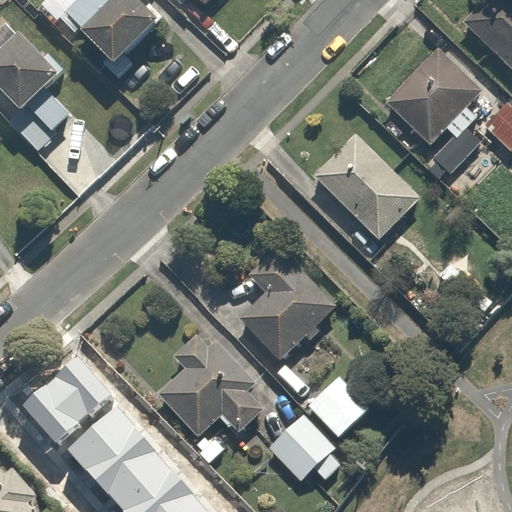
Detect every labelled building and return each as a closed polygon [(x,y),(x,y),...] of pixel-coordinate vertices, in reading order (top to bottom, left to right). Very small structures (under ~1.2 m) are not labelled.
[(156,22),(134,0),(76,0),(60,17),(111,67),(156,22)] [(511,0),(485,0),(462,25),(511,72),(511,0)] [(57,81),(17,36),(0,51),(0,98),(18,118),(28,110),(55,141),(75,124),(46,91),(57,81)] [(437,48),(384,106),(429,148),(483,91),(437,48)] [(511,104),(510,103),(483,131),(511,158),(511,104)] [(354,135),(311,178),(378,245),(421,201),(354,135)] [(276,365),(339,310),(281,244),(245,276),(264,297),(237,320),(276,365)] [(159,391),(201,440),(227,418),(235,428),(273,396),(211,325),(171,359),(181,371),(159,391)] [(340,375),(306,408),(340,442),(374,409),(340,375)] [(62,431),(87,460),(68,476),(95,506),(113,490),(158,450),(121,408),(113,415),(88,386),(63,408),(74,420),(62,431)] [(313,486),(326,500),(357,472),(307,416),(267,451),(298,487),(314,473),(320,480),(313,486)] [(0,511),(37,511),(42,507),(3,465),(0,467),(0,511)] [(241,511),(229,500),(217,511),(241,511)]
